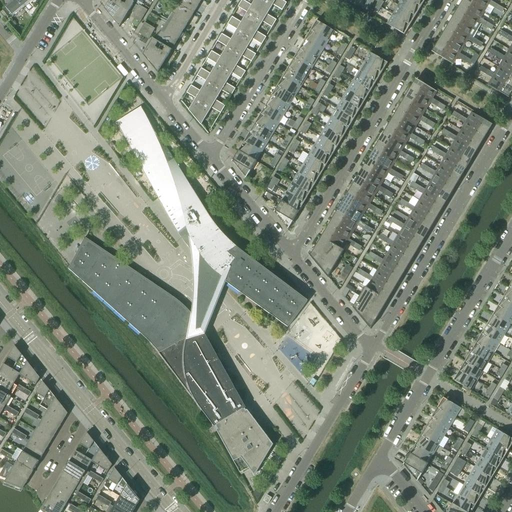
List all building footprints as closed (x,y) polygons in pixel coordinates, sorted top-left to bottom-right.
[(22,9),(32,0),(12,0),(5,7),(13,16),(18,12),(19,12),(22,9)] [(119,28),(134,3),(131,1),(129,0),(109,0),(104,9),(119,28)] [(199,4),(192,0),(179,0),(177,3),(194,13),(199,4)] [(259,10),(251,5),(242,0),(241,0),(237,7),(238,8),(238,7),(247,13),(241,22),(249,27),(259,10)] [(259,10),(264,0),(254,0),(251,5),(259,10)] [(282,11),(287,3),(281,0),(264,0),(259,10),(267,14),(273,5),(281,10),(282,11)] [(421,7),(409,0),(401,0),(398,6),(415,16),(419,10),(418,10),(419,8),(420,8),(421,7)] [(483,11),(465,0),(464,2),(465,3),(464,5),(463,4),(461,8),(460,9),(478,20),(479,18),(483,11)] [(489,2),(484,0),(465,0),(483,11),(487,5),(494,9),(497,5),(490,1),(489,2)] [(194,13),(177,3),(172,13),(188,23),(194,13)] [(140,22),(147,10),(138,5),(131,17),(140,22)] [(504,9),(497,5),(494,9),(501,13),(503,11),(504,9)] [(415,16),(398,6),(393,15),(410,25),(413,19),(414,17),(414,18),(415,16)] [(456,16),(455,18),(476,31),(480,24),(484,26),(486,22),(479,18),(478,20),(460,9),(459,11),(457,14),(458,15),(457,17),(456,16)] [(272,28),(276,20),(267,14),(259,10),(249,27),(256,32),(262,22),(271,27),(272,28)] [(188,23),(172,13),(166,22),(183,32),(188,23)] [(410,25),(393,15),(387,25),(390,26),(388,28),(393,31),(394,29),(404,35),(408,29),(407,28),(408,26),(409,27),(410,25)] [(239,44),(249,27),(241,22),(232,17),(227,24),(228,25),(228,24),(237,30),(231,40),(239,44)] [(450,25),(449,26),(468,37),(469,36),(472,38),(476,31),(455,18),(454,18),(454,20),(455,20),(454,22),(453,22),(451,25),(450,25)] [(333,31),(330,29),(332,27),(327,24),(326,26),(316,20),(315,23),(314,25),(314,24),(310,30),(327,40),(333,31)] [(183,32),(166,22),(160,31),(177,41),(183,32)] [(493,26),(486,22),(484,26),(491,30),(492,28),(493,26)] [(149,39),(155,29),(144,23),(138,33),(149,39)] [(468,37),(449,26),(448,28),(449,29),(447,32),(448,33),(447,35),(446,34),(445,35),(463,46),(467,40),(473,44),(476,40),(472,38),(469,36),(468,37)] [(261,45),(266,37),(265,37),(256,32),(249,27),(239,44),(246,49),(252,39),(261,44),(261,45)] [(327,40),(310,30),(309,32),(310,32),(309,34),(308,34),(305,40),(322,50),(327,40)] [(177,41),(160,31),(155,40),(172,50),(177,41)] [(500,33),(499,35),(506,39),(508,35),(502,31),(500,33)] [(228,61),(239,44),(231,40),(222,34),(221,34),(217,42),(218,42),(226,47),(221,57),(228,61)] [(463,46),(445,35),(444,37),(445,38),(443,40),(442,40),(440,43),(439,44),(457,55),(458,53),(463,46)] [(158,74),(172,50),(155,40),(152,38),(142,55),(158,74)] [(322,50),(305,40),(304,41),(304,42),(303,43),(299,49),(316,59),(322,50)] [(483,44),(476,40),(473,44),(480,48),(482,46),(483,44)] [(251,62),(256,54),(255,54),(246,49),(239,44),(228,61),(236,66),(242,56),(251,61),(251,62)] [(457,55),(439,44),(438,46),(439,46),(437,49),(437,50),(436,52),(435,51),(433,53),(442,58),(441,60),(446,63),(447,61),(452,64),(456,57),(463,61),(465,57),(458,53),(457,55)] [(316,59),(299,49),(298,50),(299,51),(298,53),(297,52),(294,58),(311,68),(316,59)] [(490,51),(489,53),(496,57),(498,53),(491,49),(490,51)] [(218,79),(228,61),(221,57),(212,51),(211,51),(206,59),(207,59),(216,64),(210,74),(218,79)] [(387,63),(377,57),(379,55),(374,52),(373,54),(370,53),(364,62),(381,73),(385,67),(384,67),(385,65),(386,65),(387,63)] [(498,53),(496,57),(503,61),(499,68),(511,75),(511,63),(504,59),(505,57),(498,53)] [(465,57),(463,61),(470,65),(471,63),(472,61),(465,57)] [(311,68),(294,58),(293,60),(292,62),(288,67),(305,78),(311,68)] [(241,79),(245,71),(236,66),(228,61),(218,79),(226,83),(231,73),(240,79),(241,79)] [(381,73),(364,62),(359,72),(376,82),(379,76),(380,74),(381,73)] [(480,68),(478,70),(485,74),(488,70),(481,66),(480,68)] [(305,78),(288,67),(287,69),(288,69),(287,71),(286,71),(283,77),(300,87),(305,78)] [(218,79),(210,74),(201,69),(202,68),(201,68),(196,76),(197,76),(206,81),(200,91),(208,96),(218,79)] [(495,75),(493,77),(511,88),(511,87),(511,75),(499,68),(495,75)] [(488,70),(485,74),(492,78),(488,86),(492,88),(491,90),(496,93),(497,91),(506,97),(507,94),(506,94),(508,92),(510,89),(511,89),(511,88),(493,77),(495,75),(488,70)] [(376,82),(359,72),(353,81),(370,91),(374,85),(373,85),(374,83),(375,84),(376,82)] [(300,87),(283,77),(282,78),(282,79),(281,80),(280,80),(277,86),(294,96),(300,87)] [(231,96),(235,89),(235,88),(226,83),(218,79),(208,96),(215,100),(221,90),(230,96),(231,96)] [(436,91),(432,89),(433,87),(427,83),(426,85),(417,80),(416,83),(417,83),(416,85),(415,85),(413,88),(412,89),(430,100),(431,98),(436,91)] [(370,91),(353,81),(348,90),(365,100),(368,95),(368,94),(369,93),(370,91)] [(195,118),(208,96),(200,91),(191,86),(191,85),(186,93),(187,93),(196,98),(188,111),(195,118)] [(294,96),(277,86),(276,87),(277,88),(275,90),(275,89),(271,95),(289,106),(294,96)] [(430,100),(412,89),(411,91),(409,95),(410,95),(409,97),(408,97),(406,98),(425,109),(429,102),(436,106),(438,102),(431,98),(430,100)] [(365,100),(348,90),(342,100),(359,110),(363,104),(362,104),(363,102),(364,102),(365,100)] [(289,106),(271,95),(270,97),(271,97),(270,99),(269,99),(266,105),(283,115),(289,106)] [(200,125),(206,116),(211,108),(220,113),(220,114),(225,106),(224,105),(224,106),(215,100),(208,96),(195,118),(200,125)] [(425,109),(406,98),(406,100),(407,101),(406,103),(405,102),(403,106),(402,105),(401,107),(420,118),(421,116),(425,109)] [(359,110),(342,100),(337,109),(354,119),(357,113),(358,111),(359,110)] [(116,112),(120,105),(116,102),(112,109),(116,112)] [(444,109),(445,107),(438,102),(436,106),(443,111),(444,109)] [(283,115),(266,105),(265,106),(265,107),(264,108),(260,114),(277,124),(283,115)] [(141,107),(116,122),(153,188),(158,198),(170,219),(175,229),(182,239),(189,248),(192,252),(197,257),(205,265),(214,273),(220,278),(224,281),(226,282),(288,327),(308,301),(242,251),(240,249),(232,243),(224,235),(217,227),(211,219),(208,214),(208,213),(199,200),(191,187),(141,107)] [(420,118),(401,107),(401,109),(399,112),(400,113),(398,115),(397,114),(396,116),(414,127),(418,120),(425,124),(428,120),(421,116),(420,118)] [(354,119),(337,109),(331,118),(348,128),(352,123),(351,122),(352,120),(353,121),(354,119)] [(458,120),(461,116),(454,112),(452,114),(451,116),(458,120)] [(490,124),(481,118),(483,116),(477,113),(476,115),(472,113),(467,120),(466,122),(485,133),(485,131),(487,128),(486,127),(488,125),(489,126),(490,124)] [(277,124),(260,114),(259,116),(260,116),(259,118),(258,117),(255,123),(272,133),(277,124)] [(414,127),(396,116),(395,117),(396,118),(395,120),(394,120),(392,123),(391,124),(409,135),(410,134),(414,127)] [(485,133),(466,122),(467,120),(461,116),(458,120),(465,124),(461,131),(479,142),(480,140),(479,139),(480,137),(481,137),(483,134),(485,133)] [(348,128),(331,118),(326,127),(343,138),(346,132),(346,131),(347,130),(348,128)] [(435,124),(428,120),(425,124),(432,128),(434,126),(435,124)] [(272,133),(255,123),(254,125),(253,127),(249,132),(266,143),(272,133)] [(409,135),(391,124),(390,126),(388,130),(389,130),(388,132),(387,132),(386,133),(404,144),(408,137),(415,142),(417,138),(410,134),(409,135)] [(343,138),(326,127),(320,137),(337,147),(341,141),(340,141),(341,139),(342,139),(343,138)] [(448,137),(450,133),(443,129),(442,131),(441,133),(448,137)] [(479,142),(461,131),(457,137),(456,140),(474,150),(475,149),(475,148),(477,145),(476,145),(477,143),(478,143),(479,142)] [(266,143),(249,132),(248,134),(249,134),(248,136),(247,136),(244,142),(261,152),(266,143)] [(404,144),(386,133),(385,135),(386,136),(385,138),(384,137),(382,141),(381,141),(380,142),(399,153),(400,151),(404,144)] [(474,150),(456,140),(457,137),(450,133),(448,137),(455,141),(451,148),(469,159),(470,157),(469,157),(470,154),(471,155),(473,152),(474,150)] [(337,147),(320,137),(315,146),(332,156),(335,150),(336,148),(336,149),(337,147)] [(423,144),(424,142),(417,138),(415,142),(422,146),(423,144)] [(261,152),(244,142),(243,143),(243,144),(242,145),(238,151),(255,161),(261,152)] [(399,153),(380,142),(379,144),(380,144),(378,147),(379,148),(377,150),(376,149),(375,151),(393,162),(398,155),(404,159),(407,155),(400,151),(399,153)] [(332,156),(315,146),(309,155),(326,165),(329,160),(329,159),(330,158),(331,158),(332,156)] [(440,151),(433,147),(432,148),(430,150),(437,155),(440,151)] [(469,159),(451,148),(447,155),(446,157),(464,168),(465,166),(464,166),(466,163),(465,162),(467,160),(468,161),(469,159)] [(252,167),(255,161),(238,151),(237,153),(238,153),(237,155),(236,154),(232,162),(246,179),(252,168),(252,167)] [(393,162),(375,151),(374,153),(375,153),(374,155),(373,155),(371,158),(370,160),(388,170),(389,169),(393,162)] [(464,168),(446,157),(447,155),(440,151),(437,155),(444,159),(440,166),(459,177),(459,175),(458,174),(459,172),(460,173),(462,169),(463,169),(464,168)] [(326,165),(309,155),(304,164),(321,175),(324,169),(323,169),(325,167),(326,165)] [(414,159),(407,155),(404,159),(412,163),(413,161),(414,159)] [(274,167),(278,161),(273,159),(270,165),(274,167)] [(388,170),(370,160),(369,161),(369,162),(367,165),(368,165),(367,167),(366,167),(365,168),(383,179),(387,173),(394,177),(396,173),(389,169),(388,170)] [(321,175),(304,164),(298,174),(315,184),(318,178),(319,176),(321,175)] [(429,168),(422,164),(421,166),(420,168),(427,172),(429,168)] [(459,177),(440,166),(436,172),(435,175),(453,185),(454,184),(454,183),(456,180),(455,180),(456,178),(457,178),(459,177)] [(383,179),(365,168),(364,170),(365,171),(364,173),(363,172),(361,176),(359,177),(378,188),(379,186),(383,179)] [(453,185),(435,175),(436,172),(429,168),(427,172),(434,176),(430,183),(448,194),(449,192),(448,192),(449,189),(450,190),(452,187),(453,185)] [(403,177),(396,173),(394,177),(401,181),(402,179),(403,177)] [(315,184),(298,174),(292,183),(310,193),(313,188),(312,187),(313,185),(314,186),(315,184)] [(273,177),(270,182),(275,185),(276,186),(279,181),(278,180),(273,177)] [(378,188),(359,177),(359,179),(357,182),(358,183),(356,185),(355,184),(354,186),(372,197),(377,190),(384,194),(386,190),(379,186),(378,188)] [(209,182),(203,186),(207,192),(213,188),(209,182)] [(270,182),(267,188),(272,191),(275,185),(270,182)] [(419,186),(412,182),(411,184),(409,186),(416,190),(419,186)] [(310,193),(292,183),(287,192),(304,202),(307,197),(308,195),(310,193)] [(448,194),(430,183),(426,190),(425,192),(443,203),(444,201),(443,201),(445,198),(444,197),(446,195),(447,196),(448,194)] [(372,197),(354,186),(353,188),(354,188),(353,191),(352,190),(350,193),(349,195),(367,205),(368,204),(372,197)] [(443,203),(425,192),(426,190),(419,186),(416,190),(423,194),(419,201),(438,212),(438,210),(437,209),(438,207),(439,208),(441,204),(442,205),(443,203)] [(392,196),(393,194),(386,190),(384,194),(391,198),(392,196)] [(304,202),(287,192),(281,202),(298,212),(302,206),(301,206),(302,204),(303,204),(304,202)] [(367,205),(349,195),(348,197),(347,200),(346,203),(345,202),(344,203),(362,214),(366,208),(373,212),(375,208),(368,204),(367,205)] [(408,204),(401,199),(400,201),(399,203),(406,207),(408,204)] [(438,212),(419,201),(415,208),(414,210),(432,221),(433,219),(435,215),(434,215),(435,213),(436,213),(438,212)] [(288,229),(296,215),(297,213),(297,214),(298,212),(281,202),(277,208),(274,212),(288,229)] [(362,214),(344,203),(343,205),(344,206),(343,208),(342,208),(340,211),(339,212),(357,223),(358,221),(362,214)] [(432,221),(414,210),(415,208),(408,204),(406,207),(413,212),(409,218),(427,229),(428,228),(427,227),(428,225),(429,225),(431,222),(432,221)] [(382,212),(375,208),(373,212),(380,216),(381,214),(382,212)] [(357,223),(339,212),(338,212),(338,214),(336,218),(337,218),(336,220),(334,220),(333,221),(351,232),(356,225),(362,229),(365,225),(358,221),(357,223)] [(398,221),(391,217),(390,219),(388,221),(395,225),(398,221)] [(427,229),(409,218),(405,225),(404,227),(422,238),(423,236),(422,236),(424,233),(423,232),(425,230),(426,231),(427,229)] [(351,232),(333,221),(332,223),(334,224),(332,226),(331,225),(329,229),(329,228),(328,230),(346,241),(347,239),(351,232)] [(422,238),(404,227),(405,225),(398,221),(395,225),(402,229),(398,236),(417,247),(417,245),(416,244),(418,242),(418,243),(420,240),(421,240),(422,238)] [(372,229),(365,225),(362,229),(370,233),(371,231),(372,229)] [(346,241),(328,230),(327,232),(326,235),(326,236),(325,238),(324,237),(323,239),(341,249),(345,243),(352,247),(354,243),(347,239),(346,241)] [(387,239),(380,234),(379,236),(378,238),(385,243),(387,239)] [(417,247),(398,236),(394,243),(393,245),(411,256),(412,254),(414,251),(413,250),(414,248),(415,248),(417,247)] [(69,266),(68,269),(82,281),(90,288),(143,336),(146,339),(153,346),(159,353),(206,415),(207,417),(214,426),(215,426),(217,429),(216,430),(240,473),(249,468),(254,476),(258,469),(273,445),(250,414),(249,414),(245,408),(243,403),(206,336),(205,334),(200,326),(196,319),(192,314),(190,312),(184,306),(177,300),(170,295),(165,291),(85,238),(85,237),(77,253),(69,266)] [(341,249),(323,239),(322,240),(323,241),(322,243),(321,243),(318,247),(339,259),(344,250),(341,249)] [(411,256),(393,245),(394,243),(387,239),(385,243),(392,247),(388,254),(406,264),(407,263),(406,262),(407,260),(408,260),(410,257),(411,256)] [(361,247),(354,243),(352,247),(359,251),(360,249),(361,247)] [(339,259),(318,247),(316,245),(310,256),(327,278),(339,259)] [(197,257),(192,252),(193,263),(194,273),(194,284),(193,294),(192,307),(191,313),(196,319),(200,326),(204,333),(224,281),(220,278),(214,273),(205,265),(197,257)] [(377,256),(370,252),(369,254),(367,256),(374,260),(377,256)] [(406,264),(388,254),(384,261),(383,262),(401,273),(402,272),(401,271),(403,268),(402,268),(404,266),(405,266),(406,264)] [(401,273),(383,262),(384,261),(377,256),(374,260),(381,264),(377,271),(396,282),(396,280),(395,280),(397,277),(397,278),(399,275),(400,275),(401,273)] [(366,274),(359,270),(358,272),(357,274),(364,278),(366,274)] [(396,282),(377,271),(373,278),(372,280),(390,291),(391,289),(393,286),(392,285),(393,283),(394,284),(396,282)] [(390,291),(372,280),(373,278),(366,274),(364,278),(371,282),(367,288),(367,289),(385,300),(386,298),(385,297),(386,295),(387,296),(389,292),(390,291)] [(385,300),(367,289),(367,288),(365,287),(359,296),(380,308),(381,307),(381,306),(382,303),(383,301),(384,301),(385,300)] [(511,288),(509,287),(508,289),(507,291),(507,290),(503,296),(511,301),(511,288)] [(380,308),(359,296),(352,308),(370,329),(377,318),(374,316),(376,312),(377,313),(379,310),(380,308)] [(511,301),(503,296),(502,298),(503,298),(502,300),(501,300),(498,305),(511,313),(511,301)] [(511,320),(511,313),(498,305),(497,307),(496,309),(492,315),(509,325),(511,320)] [(509,325),(492,315),(491,316),(492,317),(491,319),(490,318),(487,324),(504,334),(509,325)] [(504,334),(487,324),(486,326),(485,328),(484,328),(481,333),(498,344),(504,334)] [(498,344),(481,333),(480,335),(479,337),(475,343),(492,353),(498,344)] [(492,353),(475,343),(474,344),(475,345),(474,346),(473,346),(470,352),(487,362),(492,353)] [(40,378),(14,345),(7,357),(16,363),(12,369),(12,370),(19,374),(19,375),(36,385),(40,378)] [(487,362),(470,352),(469,354),(468,356),(468,355),(464,361),(481,371),(487,362)] [(481,371),(464,361),(463,363),(464,363),(463,365),(462,365),(459,370),(476,381),(481,371)] [(19,374),(12,370),(12,369),(3,364),(0,369),(0,376),(13,385),(14,384),(19,375),(19,374)] [(470,390),(476,381),(459,370),(458,372),(458,373),(457,374),(453,380),(463,386),(462,388),(466,391),(467,389),(470,390)] [(17,386),(14,384),(13,385),(0,376),(0,390),(11,397),(15,389),(17,386)] [(68,413),(42,381),(35,393),(44,398),(39,406),(47,410),(64,420),(68,413)] [(11,397),(0,390),(0,404),(1,405),(3,402),(6,404),(11,397)] [(495,405),(501,396),(496,393),(490,402),(495,405)] [(460,408),(457,406),(459,404),(454,401),(453,403),(443,398),(442,400),(441,402),(441,401),(437,407),(454,417),(460,408)] [(454,417),(437,407),(436,409),(437,409),(436,411),(435,411),(432,416),(449,427),(454,417)] [(58,430),(64,420),(47,410),(41,420),(58,430)] [(449,427),(432,416),(431,418),(430,420),(429,420),(426,426),(443,436),(449,427)] [(52,440),(58,430),(41,420),(35,430),(52,440)] [(443,436),(426,426),(425,427),(426,428),(424,430),(424,429),(421,435),(438,445),(443,436)] [(511,438),(504,434),(506,432),(501,429),(500,431),(497,430),(491,439),(508,450),(511,444),(511,442),(511,438)] [(45,450),(52,440),(35,430),(29,441),(45,450)] [(112,465),(87,432),(80,444),(88,449),(84,456),(84,457),(92,461),(91,462),(108,471),(112,465)] [(438,445),(421,435),(419,437),(420,437),(419,439),(418,438),(415,444),(432,455),(438,445)] [(508,450),(491,439),(486,449),(503,459),(506,453),(507,451),(508,450)] [(39,461),(45,450),(29,441),(23,451),(39,461)] [(432,455),(415,444),(414,446),(413,448),(409,454),(427,464),(432,455)] [(503,459),(486,449),(480,458),(497,468),(501,462),(500,462),(501,460),(502,461),(503,459)] [(33,471),(39,461),(23,451),(17,461),(33,471)] [(92,461),(84,457),(84,456),(76,451),(69,462),(86,471),(91,462),(92,461)] [(423,470),(427,464),(409,454),(408,455),(409,456),(408,457),(407,457),(403,464),(420,485),(424,483),(419,477),(424,471),(423,470)] [(497,468),(480,458),(475,467),(492,478),(495,472),(495,471),(496,470),(497,468)] [(22,489),(33,471),(17,461),(4,482),(22,489)] [(89,473),(86,471),(69,462),(63,472),(83,484),(89,473)] [(492,478),(475,467),(469,477),(486,487),(490,481),(489,481),(490,479),(491,479),(492,478)] [(140,500),(129,486),(114,468),(107,480),(116,485),(112,493),(119,497),(120,497),(136,506),(140,500)] [(83,484),(63,472),(57,482),(73,492),(76,494),(83,484)] [(433,492),(443,475),(438,472),(428,489),(433,492)] [(486,487),(469,477),(464,486),(481,496),(484,490),(485,488),(485,489),(486,487)] [(73,492),(57,482),(51,492),(67,502),(73,492)] [(264,488),(258,485),(252,493),(257,501),(264,488)] [(481,496),(464,486),(458,495),(475,505),(479,500),(478,499),(479,498),(480,498),(481,496)] [(61,511),(67,502),(51,492),(40,510),(42,511),(61,511)] [(272,498),(267,495),(263,501),(268,504),(272,498)] [(475,505),(458,495),(452,504),(465,511),(471,511),(473,509),(474,507),(475,505)] [(122,511),(132,511),(136,506),(120,497),(119,497),(114,507),(122,511)]
